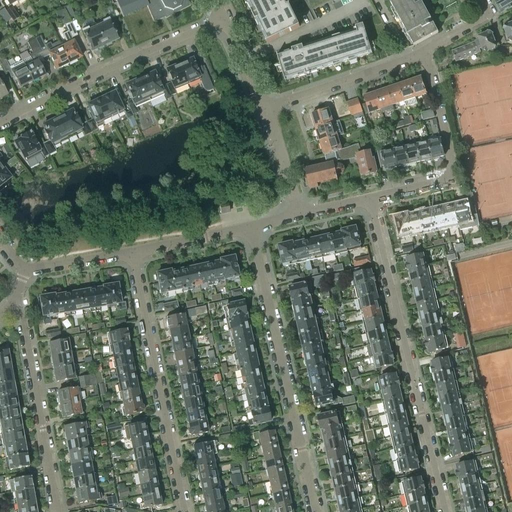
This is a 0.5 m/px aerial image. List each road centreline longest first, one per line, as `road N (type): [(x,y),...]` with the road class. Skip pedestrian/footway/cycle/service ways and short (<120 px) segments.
road 1 (residential): [(444,511),(369,199)]
road 2 (residential): [(313,511),(250,229)]
road 3 (residential): [(183,511),(131,254)]
road 4 (residential): [(0,123),(220,19)]
road 5 (residential): [(16,292),(57,511)]
road 6 (residential): [(424,50),(449,178),(369,199)]
road 7 (residential): [(264,111),(424,50)]
road 8 (residential): [(131,254),(250,229)]
